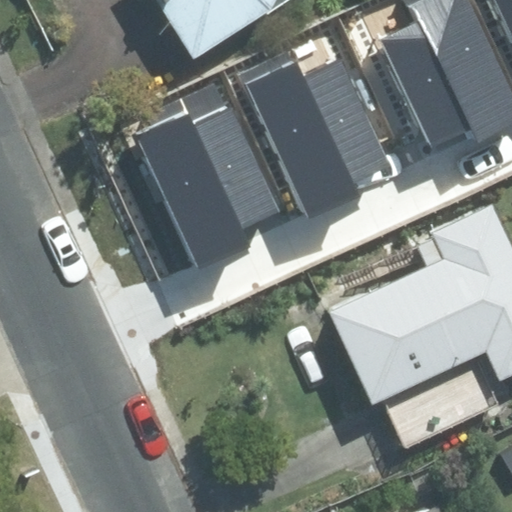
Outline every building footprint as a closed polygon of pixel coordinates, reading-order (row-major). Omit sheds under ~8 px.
[(157,0),(185,45),(258,0),(157,0)] [(382,41),(433,147),(472,128),(478,142),(511,126),(511,86),(470,0),(402,0),(415,26),(382,41)] [(511,0),(493,0),(511,39),(511,0)] [(239,74),(309,222),(361,198),(355,186),(393,169),(340,58),(303,76),(296,62),(292,64),(286,52),(239,74)] [(278,212),(218,77),(128,117),(196,268),(247,246),(239,229),(278,212)] [(364,403),(371,400),(395,449),(490,404),(480,384),(511,369),(511,268),(481,204),(419,234),(402,242),(414,267),(320,312),(364,403)]
